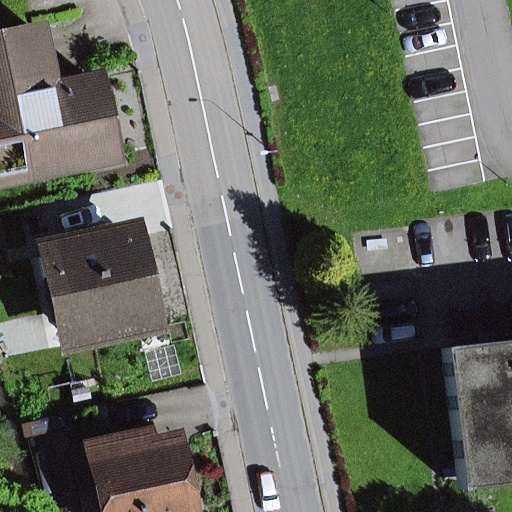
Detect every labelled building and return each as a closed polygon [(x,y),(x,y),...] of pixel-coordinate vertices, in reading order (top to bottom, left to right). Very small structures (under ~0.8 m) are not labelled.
[(0,179),(109,158),(93,80),(47,90),(36,32),(0,39),(0,179)] [(89,248),(113,243),(110,229),(86,234),(89,248)] [(66,324),(69,335),(143,319),(126,240),(113,243),(89,248),(86,234),(62,239),(65,253),(38,258),(43,280),(56,277),(63,308),(53,310),(57,326),(66,324)] [(456,475),(511,468),(511,342),(441,351),(456,475)] [(184,511),(178,479),(181,471),(178,454),(170,443),(130,452),(127,438),(91,446),(97,476),(77,480),(81,497),(101,492),(105,511),(184,511)] [(91,446),(71,451),(77,480),(97,476),(91,446)] [(511,468),(456,475),(458,490),(511,483),(511,468)] [(84,511),(105,511),(101,492),(81,497),(84,511)]
